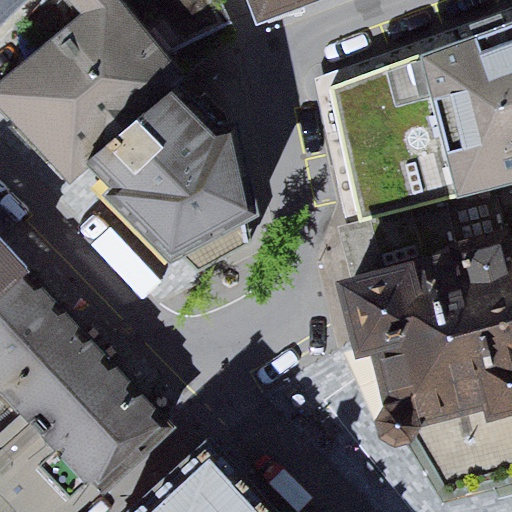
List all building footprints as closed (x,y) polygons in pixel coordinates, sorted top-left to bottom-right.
[(239,130),(122,0),(59,0),(59,1),(77,21),(0,88),(0,114),(65,188),(164,272),(182,263),(208,281),(273,252),(251,226),(256,218),(239,130)] [(0,0),(0,28),(28,0),(0,0)] [(245,0),(257,33),(348,0),(245,0)] [(511,24),(332,95),(367,226),(511,187),(511,24)] [(45,271),(0,222),(0,312),(31,283),(45,271)] [(511,511),(511,232),(337,281),(351,358),(372,355),(380,436),(436,511),(511,511)] [(169,426),(31,283),(0,312),(0,391),(99,494),(169,426)] [(255,511),(207,460),(149,511),(255,511)]
